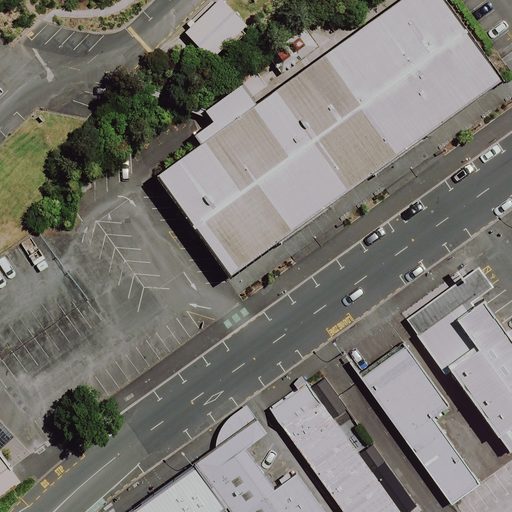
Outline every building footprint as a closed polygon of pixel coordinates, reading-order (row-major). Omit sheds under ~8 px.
[(496,76),(442,0),(381,0),(147,163),(221,267),(496,76)] [(245,26),(219,0),(185,35),(211,61),(245,26)] [(479,267),(407,319),(446,373),(453,368),(511,449),(511,331),(488,298),(474,307),(471,302),(493,286),(479,267)] [(394,344),(349,375),(439,506),(465,487),(418,419),(437,407),(394,344)] [(350,453),(325,418),(339,408),(317,376),(303,386),(298,378),(260,405),(335,511),(390,511),(362,471),(378,459),(366,442),(350,453)] [(313,511),(285,472),(261,489),(233,450),(257,433),(247,418),(180,465),(180,466),(211,511),(313,511)] [(511,511),(511,454),(465,487),(439,506),(443,511),(511,511)] [(211,511),(180,466),(113,511),(211,511)]
